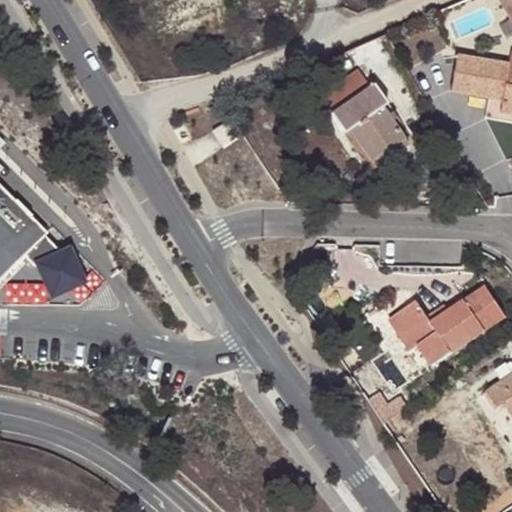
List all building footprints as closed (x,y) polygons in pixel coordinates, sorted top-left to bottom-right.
[(511,0),(501,0),(511,18),(511,0)] [(491,97),(504,100),(502,112),(511,114),(511,56),(511,64),(458,55),(452,91),(491,97)] [(382,106),(388,101),(374,82),(369,86),(357,68),(319,96),(331,113),(345,133),(351,128),(373,160),(388,149),(393,155),(409,144),(390,117),(382,106)] [(504,100),(491,97),(488,118),(511,121),(511,114),(502,112),(504,100)] [(382,106),(390,117),(396,113),(388,101),(382,106)] [(217,130),(228,146),(246,134),(235,119),(217,130)] [(351,128),(345,133),(372,171),(393,155),(388,149),(373,160),(351,128)] [(0,283),(24,260),(36,272),(40,269),(52,296),(80,283),(67,256),(63,258),(44,239),(46,237),(0,190),(0,283)] [(506,317),(485,286),(450,309),(431,322),(427,316),(417,301),(391,318),(412,350),(419,345),(432,366),(506,317)] [(427,316),(431,322),(450,309),(446,304),(427,316)] [(432,366),(419,345),(412,350),(425,371),(432,366)] [(511,376),(489,392),(500,407),(505,403),(511,413),(511,376)]
